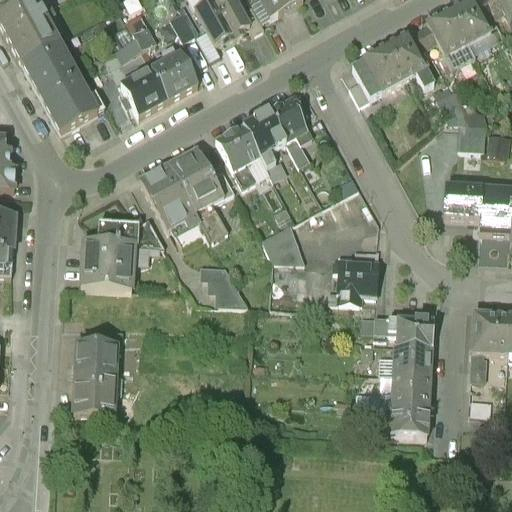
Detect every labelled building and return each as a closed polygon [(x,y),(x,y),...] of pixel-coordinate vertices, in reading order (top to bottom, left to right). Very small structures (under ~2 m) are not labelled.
[(204,0),(195,0),(186,3),(190,13),(207,8),(204,0)] [(294,0),(260,0),(265,8),(260,10),(271,30),(302,13),(294,0)] [(511,0),(490,0),(491,2),(482,6),(491,23),(500,18),(509,33),(511,31),(511,0)] [(80,96),(45,31),(53,26),(42,6),(34,10),(29,2),(0,17),(0,33),(60,144),(96,124),(95,124),(103,119),(88,91),(80,96)] [(241,24),(229,2),(223,5),(219,3),(210,8),(235,53),(244,48),(241,43),(248,40),(249,39),(241,24)] [(482,6),(472,12),(471,10),(449,22),(467,56),(489,44),(481,28),(491,23),(482,6)] [(235,53),(210,8),(200,13),(200,18),(194,21),(215,58),(222,54),(225,59),(235,53)] [(264,40),(252,18),(241,24),(249,39),(248,40),(252,46),(264,40)] [(467,56),(449,22),(427,35),(428,36),(418,42),(427,58),(437,53),(452,81),(475,69),(467,56)] [(194,48),(181,25),(170,32),(182,55),(194,48)] [(146,38),(132,46),(134,51),(141,64),(155,56),(146,38)] [(407,45),(385,58),(403,91),(414,85),(422,100),(432,94),(424,80),(425,79),(417,64),(427,58),(418,42),(408,47),(407,45)] [(205,44),(196,49),(208,70),(217,65),(205,44)] [(134,51),(116,61),(122,74),(141,64),(134,51)] [(385,58),(362,70),(363,72),(351,78),(358,92),(369,110),(403,91),(385,58)] [(180,66),(176,68),(172,60),(162,66),(161,73),(162,75),(151,81),(168,114),(197,98),(180,66)] [(151,81),(120,98),(137,130),(168,114),(151,81)] [(358,92),(348,98),(358,116),(369,110),(358,92)] [(456,158),(484,158),(484,120),(459,121),(459,104),(441,104),(442,132),(456,132),(456,158)] [(293,107),(268,121),(285,152),(296,146),(300,155),(311,149),(301,130),(305,128),(293,107)] [(268,121),(242,135),(260,168),(266,179),(276,174),(270,162),(285,154),(285,152),(268,121)] [(242,135),(215,150),(242,199),(255,192),(246,176),(260,168),(242,135)] [(485,162),(507,165),(509,143),(487,140),(485,162)] [(300,155),(296,146),(285,152),(285,154),(298,177),(309,171),(300,155)] [(3,149),(0,148),(0,197),(13,198),(14,178),(8,177),(9,162),(2,161),(3,149)] [(211,187),(196,160),(168,176),(195,225),(210,252),(227,243),(211,214),(223,208),(211,187)] [(195,225),(168,176),(140,191),(167,241),(195,225)] [(233,202),(222,181),(211,187),(223,208),(233,202)] [(481,199),(445,197),(444,229),(479,231),(481,199)] [(511,201),(481,199),(479,231),(478,243),(510,246),(511,218),(511,201)] [(0,222),(0,258),(11,259),(13,223),(0,222)] [(138,235),(98,233),(97,251),(83,250),(82,267),(132,270),(133,253),(137,254),(138,235)] [(288,233),(259,249),(271,271),(303,272),(288,233)] [(0,258),(0,285),(9,286),(11,259),(0,258)] [(377,262),(354,261),(353,272),(377,274),(377,262)] [(132,270),(82,267),(80,297),(131,300),(132,270)] [(353,272),(338,272),(338,274),(332,274),(332,283),(337,283),(336,308),(337,308),(337,316),(359,318),(360,309),(375,310),(377,274),(353,272)] [(224,277),(203,276),(203,290),(210,290),(210,305),(217,306),(216,317),(247,318),(224,277)] [(510,326),(473,324),(469,389),(483,390),(485,369),(481,369),(481,364),(507,366),(510,326)] [(432,331),(374,328),(373,348),(385,349),(386,344),(398,345),(397,357),(430,359),(432,331)] [(122,341),(82,339),(81,353),(116,355),(116,356),(121,356),(122,341)] [(81,353),(76,353),(74,384),(114,386),(116,356),(116,355),(81,353)] [(397,357),(394,357),(394,370),(380,369),(378,386),(393,387),(393,388),(429,390),(430,359),(397,357)] [(114,386),(74,384),(72,427),(112,429),(114,386)] [(429,390),(393,388),(392,410),(385,409),(384,419),(427,421),(429,390)] [(427,421),(384,419),(384,430),(390,430),(390,447),(425,449),(427,421)]
